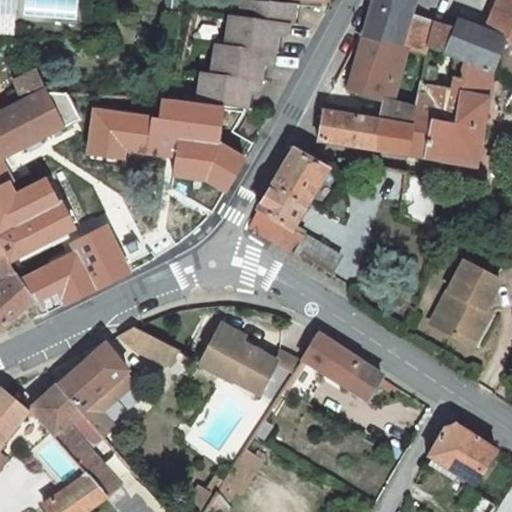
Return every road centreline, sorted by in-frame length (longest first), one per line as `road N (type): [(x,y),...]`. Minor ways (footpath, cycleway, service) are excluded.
road 1 (residential): [(211,264),(346,0)]
road 2 (residential): [(211,264),(272,279),(449,395)]
road 3 (residential): [(211,264),(0,359)]
road 4 (residential): [(382,511),(449,395)]
